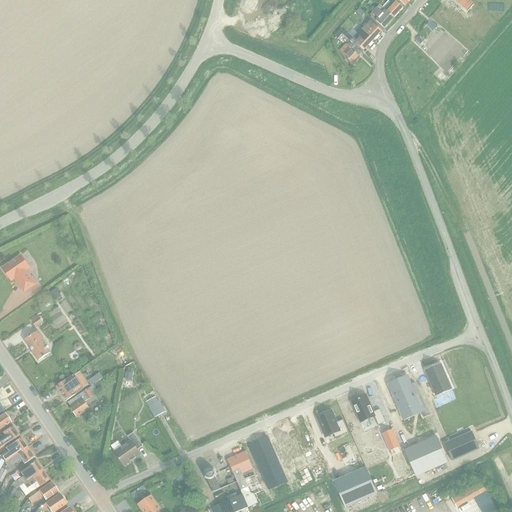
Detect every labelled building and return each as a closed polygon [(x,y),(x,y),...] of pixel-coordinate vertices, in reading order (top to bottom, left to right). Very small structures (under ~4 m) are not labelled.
[(465,0),(450,0),(460,8),(465,12),(471,5),(466,1),(465,0)] [(382,9),(392,19),(401,9),(394,3),(391,6),(388,3),(382,9)] [(392,19),(382,9),(378,5),(376,7),(375,6),(371,12),(368,15),(382,29),(392,19)] [(359,8),(356,11),(361,16),(365,13),(359,8)] [(360,30),(361,31),(372,41),(380,32),(369,21),(360,30)] [(431,22),(427,26),(432,30),(436,26),(431,22)] [(362,51),(372,41),(361,31),(357,35),(355,33),(353,36),(354,37),(353,38),(349,34),(346,37),(351,42),(349,43),(351,45),(353,43),(362,51)] [(419,35),(415,40),(419,44),(423,40),(419,35)] [(360,53),(351,45),(349,43),(349,44),(348,43),(347,45),(345,44),(344,45),(338,52),(349,63),(360,53)] [(73,264),(81,261),(78,254),(70,257),(73,264)] [(30,268),(20,255),(2,268),(11,281),(14,279),(24,293),(36,284),(27,271),(30,268)] [(50,292),(55,300),(61,296),(56,288),(50,292)] [(36,328),(43,323),(38,316),(31,322),(36,328)] [(38,329),(24,339),(37,359),(50,351),(42,339),(44,337),(38,329)] [(440,363),(424,370),(436,397),(452,390),(440,363)] [(131,381),(133,373),(126,372),(125,380),(131,381)] [(76,393),(83,388),(73,374),(56,386),(66,400),(76,393)] [(93,384),(99,380),(97,377),(89,383),(91,386),(93,384)] [(407,378),(390,385),(402,411),(418,404),(424,417),(429,415),(415,382),(410,384),(407,378)] [(93,385),(99,380),(93,384),(91,386),(67,402),(71,407),(70,407),(76,416),(90,407),(85,401),(88,399),(88,400),(99,392),(93,385)] [(366,395),(351,402),(360,422),(374,416),(378,425),(385,422),(380,409),(373,412),(366,395)] [(155,396),(145,402),(154,417),(164,411),(158,400),(157,400),(155,396)] [(331,410),(316,417),(325,437),(333,434),(335,438),(348,432),(343,420),(336,423),(331,410)] [(0,427),(11,421),(5,412),(0,414),(0,427)] [(6,435),(0,439),(0,447),(20,434),(13,424),(3,431),(6,435)] [(392,430),(382,434),(389,451),(399,446),(392,430)] [(471,432),(444,444),(452,461),(479,449),(471,432)] [(111,446),(115,451),(114,452),(124,466),(140,455),(137,450),(142,446),(133,433),(128,437),(130,441),(121,447),(118,441),(111,446)] [(5,461),(5,462),(27,446),(21,436),(4,447),(5,451),(1,454),(6,460),(4,461),(5,461)] [(267,436),(248,444),(269,490),(287,482),(267,436)] [(437,436),(405,450),(417,476),(449,462),(437,436)] [(28,446),(5,462),(8,466),(21,457),(24,462),(34,455),(28,446)] [(218,505),(211,508),(212,511),(236,511),(258,503),(253,495),(261,491),(254,475),(244,479),(242,474),(253,469),(245,451),(226,460),(235,482),(239,491),(235,493),(237,498),(230,501),(224,487),(220,489),(212,492),(218,505)] [(22,483),(43,469),(36,459),(20,470),(23,474),(15,480),(16,481),(12,484),(3,500),(10,503),(16,490),(22,484),(22,483)] [(295,471),(300,482),(322,473),(317,461),(295,471)] [(203,473),(203,474),(203,475),(203,476),(204,477),(204,478),(205,478),(205,479),(206,479),(207,480),(212,492),(220,489),(215,477),(215,476),(216,476),(216,475),(216,474),(216,473),(216,472),(216,471),(215,470),(215,469),(214,469),(214,468),(213,468),(212,467),(211,467),(210,467),(209,467),(208,467),(207,467),(206,467),(206,468),(205,468),(205,469),(204,469),(204,470),(203,470),(203,471),(203,472),(203,473)] [(365,468),(333,482),(345,508),(377,494),(365,468)] [(30,490),(39,484),(39,485),(49,478),(43,469),(22,483),(22,484),(23,485),(25,484),(27,487),(27,486),(30,490)] [(107,480),(103,475),(98,478),(102,484),(107,480)] [(31,504),(44,496),(45,498),(58,490),(52,481),(26,498),(31,504)] [(481,482),(451,499),(456,508),(474,498),(481,511),(497,511),(486,492),(481,482)] [(42,511),(46,510),(45,508),(48,506),(52,511),(66,502),(59,491),(36,507),(37,509),(34,511),(42,511)] [(157,511),(156,511),(160,509),(150,495),(137,504),(142,511),(157,511)]
